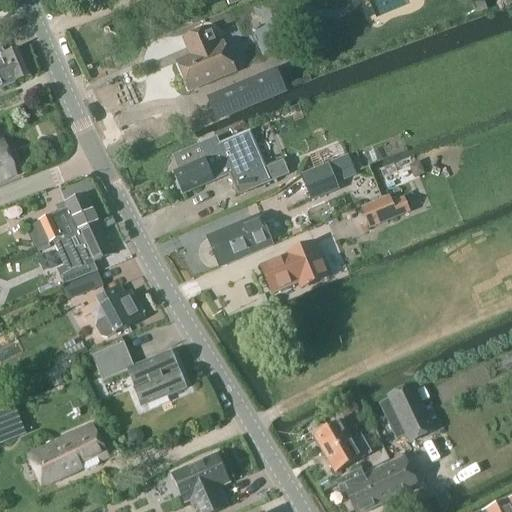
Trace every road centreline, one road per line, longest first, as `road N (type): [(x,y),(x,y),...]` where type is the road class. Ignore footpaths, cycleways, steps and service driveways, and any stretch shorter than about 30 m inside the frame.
road 1 (residential): [(304,511),(97,160)]
road 2 (track): [(511,304),(252,427)]
road 3 (residential): [(97,160),(25,0)]
